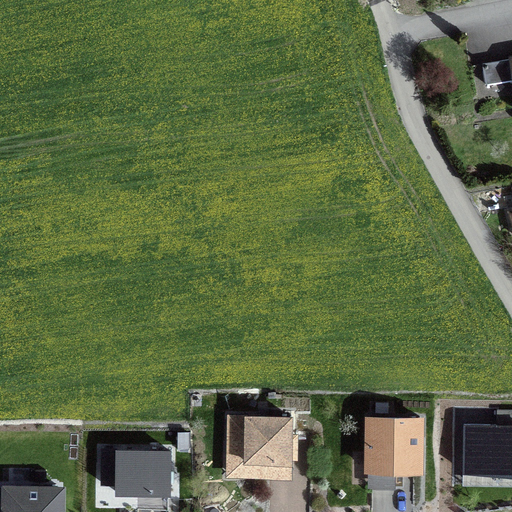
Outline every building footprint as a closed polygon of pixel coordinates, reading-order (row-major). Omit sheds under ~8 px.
[(511,58),(482,63),(485,84),(511,78),(511,58)] [(511,409),(497,409),(497,424),(464,424),(463,471),(511,475),(511,409)] [(290,416),(229,415),(228,457),(246,457),(246,474),(289,475),(290,416)] [(420,418),(368,417),(367,484),(394,485),(394,469),(419,470),(420,418)] [(117,492),(169,493),(170,450),(102,449),(102,462),(117,463),(117,492)] [(60,511),(61,488),(6,488),(5,511),(60,511)]
